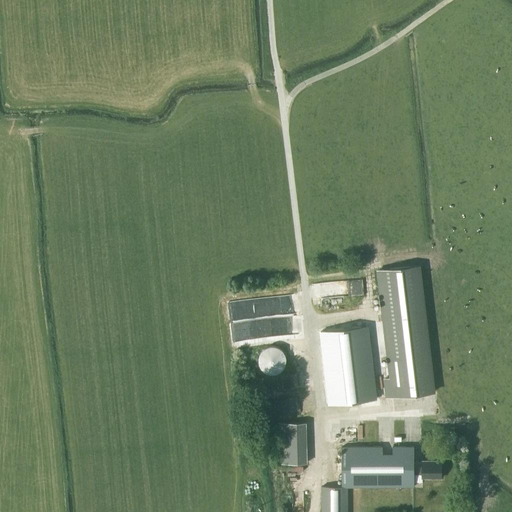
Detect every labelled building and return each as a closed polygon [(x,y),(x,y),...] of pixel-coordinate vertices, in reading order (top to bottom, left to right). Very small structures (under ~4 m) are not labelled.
[(435,392),(420,264),(377,269),(390,377),(383,378),(386,397),(435,392)] [(236,304),(237,322),(247,321),(246,304),(236,304)] [(371,325),(318,332),(327,404),(379,398),(371,325)] [(257,328),(241,329),(242,344),(258,343),(257,328)] [(262,346),(262,371),(286,371),(286,346),(262,346)] [(295,388),(295,377),(271,377),(271,388),(295,388)] [(308,419),(280,420),(281,462),(310,461),(308,419)] [(382,444),(342,444),(342,484),(338,485),(321,486),(321,511),(347,511),(347,486),(347,484),(413,484),(413,473),(422,473),(422,478),(441,478),(441,462),(422,462),(413,462),(413,444),(392,444),(392,451),(382,451),(382,444)]
